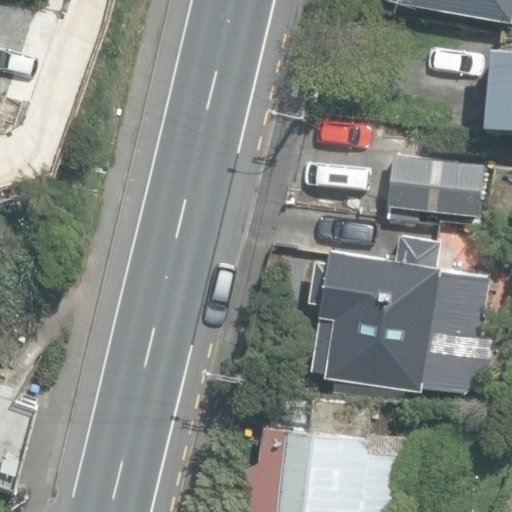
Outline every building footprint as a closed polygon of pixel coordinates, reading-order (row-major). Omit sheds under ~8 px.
[(511,0),(405,0),(511,21),(511,16),(511,0)] [(482,118),(511,121),(511,46),(490,44),(482,118)] [(486,162),(395,152),(389,204),(480,214),(486,162)] [(422,383),(465,390),(490,373),(496,334),(480,332),(489,270),(437,263),(441,238),(401,231),(397,255),(329,243),(327,256),(316,254),(310,296),(321,298),(310,364),(328,367),(327,371),(421,387),(422,383)] [(248,511),(389,511),(390,507),(418,510),(421,484),(443,487),(448,439),(369,430),(373,397),(312,390),(308,428),(266,424),(262,456),(244,468),(252,482),(248,511)] [(0,485),(16,490),(38,404),(0,394),(0,485)]
